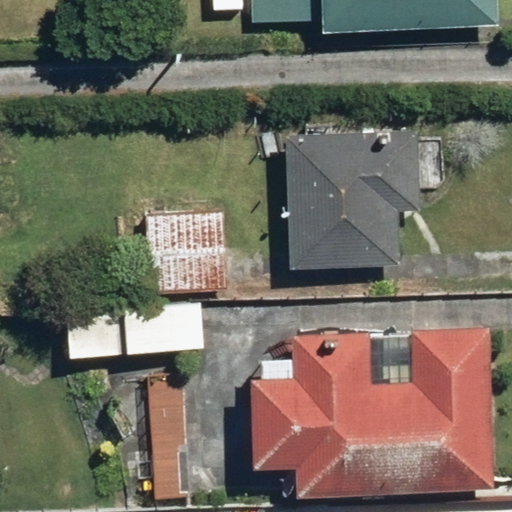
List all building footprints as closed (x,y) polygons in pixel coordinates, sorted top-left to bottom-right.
[(256,0),(256,19),(507,27),(508,0),(256,0)] [(427,186),(450,186),(449,137),(426,137),(426,122),(301,122),(303,257),(410,254),(409,207),(428,206),(427,186)] [(230,207),(153,205),(152,283),(261,285),(262,249),(229,248),(230,207)] [(208,299),(64,304),(65,353),(210,348),(208,299)] [(382,323),(305,323),(305,346),(267,346),(267,454),(313,454),(313,480),(502,480),(502,323),(424,323),(424,370),(382,370),(382,323)] [(143,374),(137,375),(125,383),(121,387),(118,392),(116,397),(115,403),(114,409),(115,414),(116,420),(119,425),(122,430),(126,434),(131,437),(136,440),(142,442),(147,442),(153,442),(159,441),(164,439),(169,436),(173,432),(177,427),(180,422),(182,417),(183,411),(183,406),(182,400),(180,395),(178,389),(174,385),(170,381),(165,378),(160,375),(154,374),(149,373),(143,374)]
